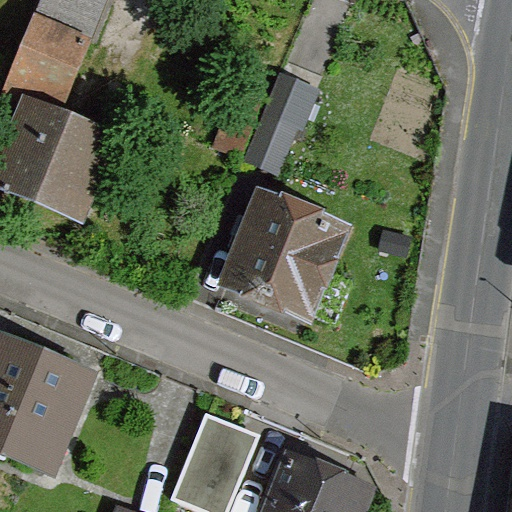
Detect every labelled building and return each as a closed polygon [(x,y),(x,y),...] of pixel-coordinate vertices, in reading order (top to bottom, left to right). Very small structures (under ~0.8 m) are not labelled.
[(110,0),(47,0),(18,76),(69,98),(110,0)] [(69,98),(18,76),(2,112),(30,123),(37,106),(61,116),(69,98)] [(315,102),(279,87),(245,168),(277,181),(297,134),(300,136),(315,102)] [(263,115),(241,105),(220,154),(241,164),(263,115)] [(4,185),(81,217),(115,139),(61,116),(37,106),(30,123),(4,185)] [(337,238),(259,207),(252,225),(244,245),(228,285),(306,316),(337,238)] [(252,225),(241,221),(233,241),(244,245),(252,225)] [(30,349),(2,337),(0,341),(0,446),(44,465),(84,371),(54,359),(30,349)] [(59,349),(34,338),(30,349),(54,359),(59,349)] [(224,511),(252,445),(208,427),(177,502),(201,511),(224,511)] [(359,511),(366,497),(289,463),(267,511),(359,511)]
